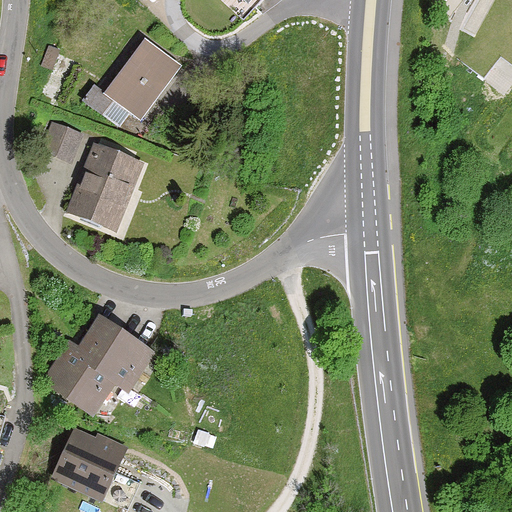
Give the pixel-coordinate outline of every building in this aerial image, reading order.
[(182,65),(145,37),(104,91),(95,85),(84,100),(120,127),(131,113),(140,120),(182,65)] [(84,135),(52,121),(40,149),(72,164),(84,135)] [(146,163),(95,141),(63,214),(114,236),(146,163)] [(67,337),(40,376),(94,413),(114,384),(129,394),(157,355),(102,317),(81,346),(67,337)] [(73,427),(52,480),(105,501),(126,449),(73,427)]
